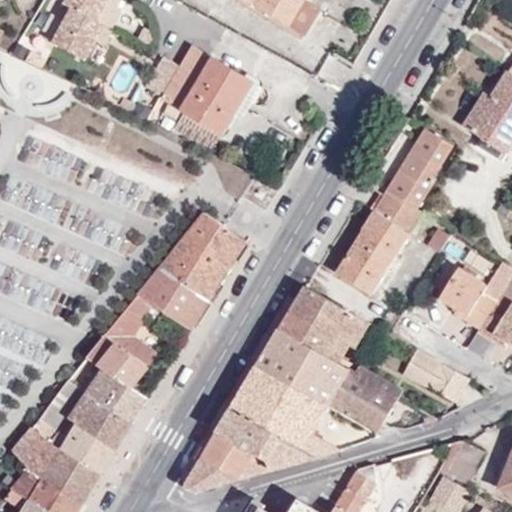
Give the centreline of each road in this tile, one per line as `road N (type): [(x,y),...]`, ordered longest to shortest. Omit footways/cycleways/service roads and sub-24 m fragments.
road 1 (primary): [(147,483),(430,0)]
road 2 (unclassified): [(197,506),(428,437),(511,397)]
